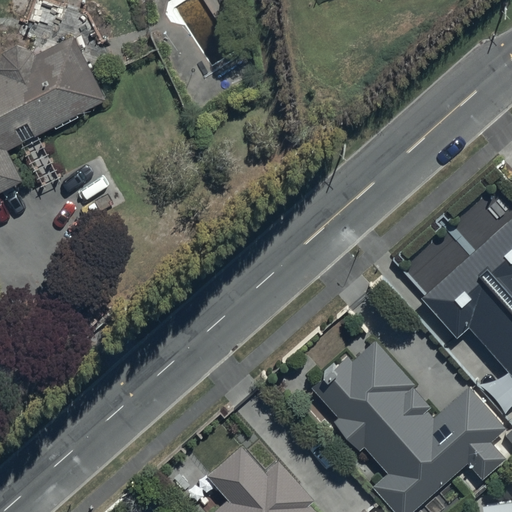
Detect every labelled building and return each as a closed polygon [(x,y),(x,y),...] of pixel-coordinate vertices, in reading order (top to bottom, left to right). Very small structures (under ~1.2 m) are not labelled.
[(0,186),(25,175),(9,143),(110,94),(78,29),(36,49),(33,44),(21,38),(6,45),(0,58),(0,59),(4,66),(0,68),(0,186)] [(511,212),(424,292),(458,330),(470,320),(511,365),(511,212)] [(352,355),(346,349),(312,380),(341,411),(335,416),(361,445),(365,441),(389,467),(373,482),(400,511),(405,511),(469,455),(486,473),(507,454),(491,436),(506,423),(468,381),(434,412),(427,405),(432,400),(374,336),(352,355)] [(265,466),(243,439),(208,469),(229,493),(208,511),(371,511),(365,504),(355,511),(321,511),(311,500),(315,496),(280,454),(265,466)] [(511,511),(511,497),(484,501),(485,511),(511,511)]
